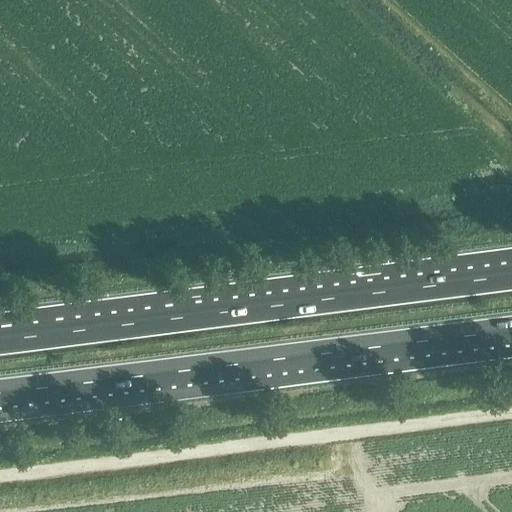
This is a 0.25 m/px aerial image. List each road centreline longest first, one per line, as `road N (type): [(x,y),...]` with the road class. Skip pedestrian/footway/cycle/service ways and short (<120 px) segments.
road 1 (track): [(0,478),(511,414)]
road 2 (motorway): [(511,277),(0,341)]
road 3 (motorway): [(0,395),(511,332)]
